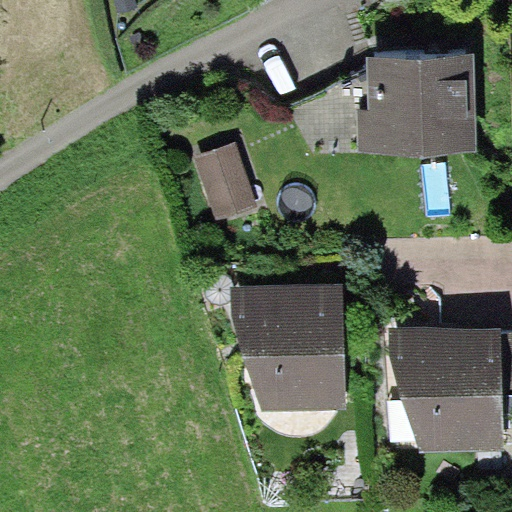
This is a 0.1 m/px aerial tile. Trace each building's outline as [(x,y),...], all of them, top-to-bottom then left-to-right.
[(357,110),(359,154),(477,151),(475,53),(366,56),(368,110),(357,110)] [(195,154),(216,220),(256,207),(235,141),(195,154)] [(344,286),(232,286),(233,316),(263,412),(347,410),(344,286)] [(502,326),(389,326),(388,354),(419,452),(505,452),(503,394),(503,331),(502,326)] [(511,330),(503,331),(503,394),(511,393),(511,330)]
